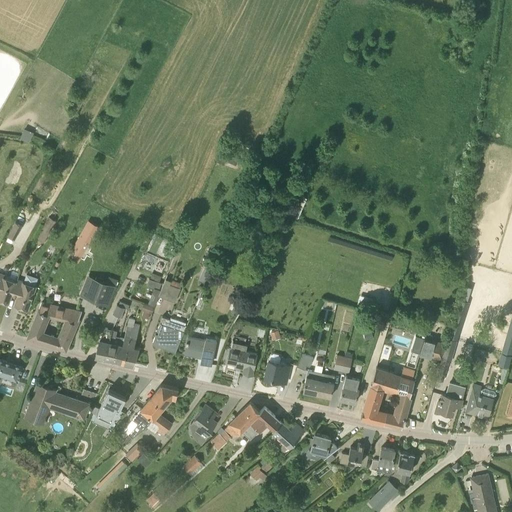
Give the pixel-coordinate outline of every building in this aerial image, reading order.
[(26,128),(22,137),(30,141),(35,131),(26,128)] [(235,165),(240,153),(232,151),(227,162),(235,165)] [(224,165),(227,157),(220,155),(217,162),(224,165)] [(299,186),(302,178),(290,173),(287,182),(299,186)] [(44,242),(46,239),(56,220),(49,216),(36,238),(44,242)] [(15,239),(23,225),(15,222),(8,235),(15,239)] [(85,225),(67,257),(78,263),(96,231),(85,225)] [(215,260),(209,258),(205,266),(211,269),(215,260)] [(0,299),(8,302),(16,279),(15,281),(4,277),(5,275),(0,272),(0,299)] [(27,274),(26,280),(37,282),(38,276),(27,274)] [(109,305),(116,286),(87,275),(80,295),(81,295),(88,298),(109,305)] [(16,279),(8,302),(9,302),(11,295),(18,297),(15,305),(27,309),(35,286),(16,279)] [(159,290),(161,284),(149,279),(147,285),(154,288),(153,288),(159,290)] [(169,283),(163,297),(175,302),(181,287),(169,283)] [(468,298),(472,286),(467,285),(463,296),(468,298)] [(154,307),(160,291),(159,290),(153,288),(147,304),(154,307)] [(374,301),(362,298),(361,304),(372,307),(374,301)] [(121,307),(123,302),(120,301),(119,305),(117,304),(113,313),(120,316),(123,308),(121,307)] [(77,323),(81,312),(41,302),(27,336),(48,343),(51,334),(43,330),(48,317),(51,317),(52,315),(65,318),(77,323)] [(123,308),(120,316),(121,316),(125,307),(128,309),(129,304),(123,302),(121,307),(123,308)] [(170,319),(162,316),(153,342),(176,350),(186,325),(185,325),(186,323),(171,317),(170,319)] [(133,326),(135,319),(129,317),(127,326),(127,325),(124,338),(119,336),(114,360),(124,363),(130,336),(133,326)] [(66,350),(77,323),(65,318),(58,336),(51,334),(48,343),(66,350)] [(130,336),(124,363),(134,365),(138,349),(134,348),(140,324),(134,322),(135,319),(133,326),(130,336)] [(111,332),(112,329),(105,328),(99,340),(96,356),(104,358),(108,342),(109,342),(111,332)] [(114,360),(119,336),(116,336),(117,330),(112,329),(111,332),(109,342),(108,342),(104,358),(114,360)] [(281,337),(278,330),(270,332),(273,340),(281,337)] [(373,337),(371,331),(364,332),(365,339),(373,337)] [(206,339),(189,336),(185,352),(202,356),(201,361),(212,364),(212,363),(211,363),(216,341),(217,341),(206,338),(206,339)] [(446,343),(442,360),(436,379),(443,381),(448,361),(451,362),(457,340),(448,337),(446,343)] [(246,352),(247,344),(233,341),(232,345),(231,344),(228,362),(241,365),(240,367),(244,368),(243,371),(251,372),(256,354),(246,352)] [(442,360),(446,343),(435,341),(430,356),(442,360)] [(486,351),(477,348),(475,357),(484,359),(486,351)] [(345,355),(342,370),(349,372),(353,354),(345,352),(345,355)] [(305,369),(310,356),(303,353),(297,366),(305,369)] [(345,355),(337,354),(334,368),(342,370),(345,355)] [(0,374),(18,381),(23,367),(0,358),(0,374)] [(286,383),(290,365),(269,360),(264,378),(286,383)] [(401,374),(412,378),(414,369),(404,366),(401,374)] [(396,391),(401,374),(375,367),(361,416),(384,422),(387,410),(376,407),(382,387),(396,391)] [(319,380),(321,371),(314,370),(307,369),(303,390),(317,393),(319,380)] [(319,380),(317,393),(331,397),(335,375),(328,373),(321,371),(319,380)] [(414,378),(412,378),(401,374),(396,391),(400,392),(395,412),(387,410),(384,422),(402,426),(414,378)] [(356,402),(359,388),(358,388),(360,378),(346,375),(340,399),(356,402)] [(460,406),(466,385),(448,380),(444,394),(442,393),(440,400),(438,400),(435,411),(441,413),(441,411),(452,414),(455,405),(460,406)] [(80,400),(65,395),(55,391),(56,390),(37,383),(25,415),(44,422),(49,406),(83,418),(89,404),(93,405),(97,394),(84,389),(80,400)] [(163,406),(158,412),(171,396),(176,398),(178,388),(162,383),(151,397),(163,406)] [(487,417),(493,398),(492,398),(493,395),(483,392),(481,388),(482,385),(474,383),(467,408),(475,410),(474,413),(487,417)] [(2,386),(0,391),(11,395),(12,390),(2,386)] [(126,397),(109,389),(100,407),(97,414),(112,421),(117,409),(120,410),(126,397)] [(141,418),(137,423),(145,428),(147,427),(148,425),(157,414),(158,412),(163,406),(151,397),(136,415),(141,418)] [(250,420),(260,411),(251,402),(231,422),(239,430),(250,420)] [(205,438),(215,425),(216,422),(212,418),(217,412),(205,403),(194,418),(195,419),(189,426),(189,428),(191,429),(193,430),(196,430),(205,438)] [(227,426),(224,429),(230,435),(236,436),(241,431),(250,439),(267,423),(274,429),(281,421),(265,406),(260,411),(250,420),(239,430),(231,422),(227,426)] [(172,424),(158,413),(153,419),(148,425),(147,427),(154,433),(156,431),(163,436),(172,424)] [(145,428),(137,423),(134,420),(125,431),(133,438),(145,429),(145,428)] [(281,421),(274,429),(279,433),(277,434),(281,437),(275,444),(283,451),(284,451),(285,452),(300,436),(304,431),(295,423),(290,429),(281,421)] [(226,440),(220,433),(219,433),(210,441),(212,443),(216,447),(218,450),(227,441),(226,440)] [(327,454),(337,446),(334,441),(329,440),(330,436),(315,433),(311,450),(326,454),(326,453),(327,454)] [(362,453),(364,446),(364,443),(358,442),(357,448),(350,446),(349,454),(342,452),(340,462),(347,463),(348,462),(366,466),(368,454),(362,453)] [(132,460),(143,449),(137,443),(125,454),(132,460)] [(393,462),(395,450),(381,447),(379,460),(373,459),(371,468),(385,471),(384,475),(388,476),(396,468),(397,463),(393,462)] [(410,472),(414,454),(400,451),(397,469),(403,470),(401,481),(408,482),(410,472)] [(141,462),(146,467),(152,461),(147,456),(143,452),(137,458),(141,462)] [(332,453),(326,457),(330,462),(336,457),(332,453)] [(190,473),(201,463),(194,455),(183,465),(190,473)] [(266,471),(274,464),(266,456),(259,464),(266,471)] [(121,472),(128,466),(122,460),(116,467),(121,472)] [(262,480),(267,475),(258,466),(251,472),(257,478),(259,476),(262,480)] [(496,511),(488,474),(471,477),(475,497),(472,498),(474,509),(478,508),(478,511),(496,511)] [(102,490),(112,481),(107,475),(104,478),(105,478),(97,485),(102,490)] [(378,510),(398,489),(389,481),(369,501),(378,510)] [(154,507),(161,501),(154,493),(147,500),(154,507)]
